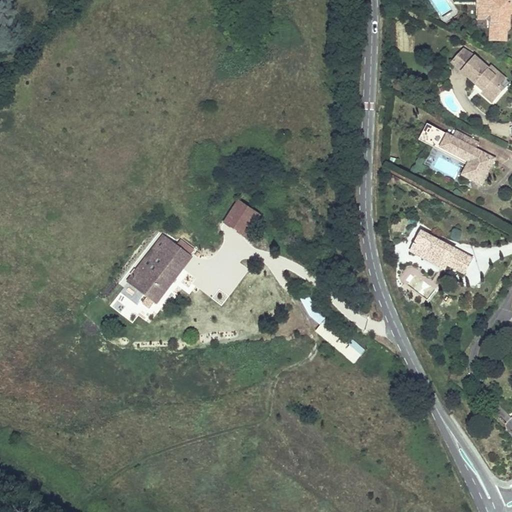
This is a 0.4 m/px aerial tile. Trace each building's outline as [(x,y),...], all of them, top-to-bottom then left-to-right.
[(465,0),(465,3),(474,3),(477,6),(476,25),(493,25),(494,15),(496,15),(497,0),(465,0)] [(448,55),(462,40),(451,34),(439,46),(448,55)] [(475,53),(462,40),(448,55),(462,68),(465,65),(473,72),(470,74),(470,75),(481,85),(491,74),(490,74),(487,71),(493,64),(478,50),(475,53)] [(496,68),(493,64),(487,71),(490,74),(496,68)] [(462,68),(470,74),(473,72),(465,65),(462,68)] [(479,87),(481,85),(470,75),(468,77),(479,87)] [(441,115),(438,121),(418,111),(411,124),(431,135),(463,151),(455,166),(466,171),(480,144),(461,133),(464,127),(441,115)] [(463,151),(431,135),(428,138),(451,151),(446,161),(455,166),(463,151)] [(256,214),(239,235),(258,251),(275,229),(256,214)] [(446,256),(463,265),(471,250),(421,224),(410,243),(424,250),(426,246),(446,256)] [(180,236),(145,280),(165,296),(160,302),(167,307),(172,301),(174,303),(201,269),(185,256),(193,246),(180,236)] [(193,246),(185,256),(201,269),(208,260),(207,259),(212,252),(197,241),(193,246)] [(444,261),(446,256),(426,246),(424,250),(444,261)] [(361,351),(324,317),(314,308),(306,291),(298,294),(308,313),(318,323),(313,330),(349,363),(361,351)]
